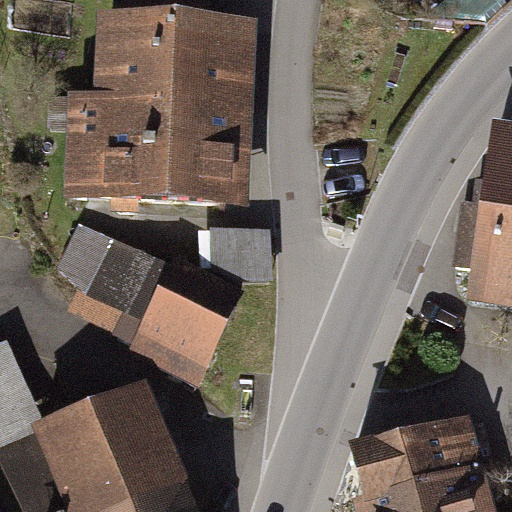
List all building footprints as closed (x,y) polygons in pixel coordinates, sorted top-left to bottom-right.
[(251,212),(255,31),(204,30),(204,0),(115,0),(115,19),(98,18),(96,102),(64,101),(62,208),(251,212)] [(511,0),(449,0),(480,35),(511,7),(511,0)] [(511,121),(500,120),(461,325),(511,334),(511,121)] [(275,292),(272,235),(201,239),(204,276),(78,219),(44,294),(71,306),(62,325),(202,389),(245,294),(275,292)] [(191,511),(137,387),(44,426),(10,347),(0,351),(0,492),(8,511),(191,511)] [(495,511),(471,426),(348,460),(362,511),(495,511)]
